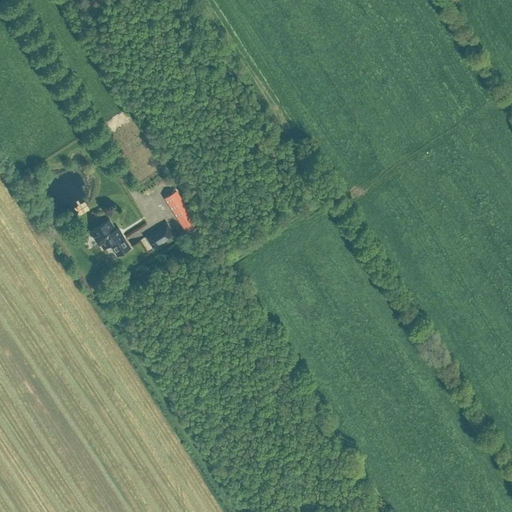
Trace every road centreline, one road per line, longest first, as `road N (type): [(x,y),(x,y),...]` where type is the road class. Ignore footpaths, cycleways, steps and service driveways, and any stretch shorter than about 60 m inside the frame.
road 1 (track): [(235,511),(98,299),(200,234),(221,260),(327,189),(202,0)]
road 2 (track): [(10,0),(153,223)]
